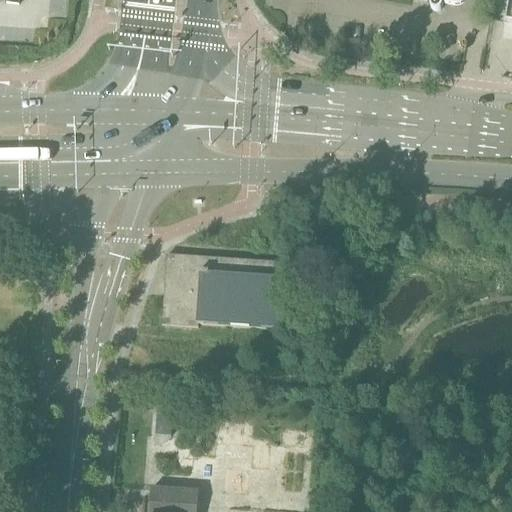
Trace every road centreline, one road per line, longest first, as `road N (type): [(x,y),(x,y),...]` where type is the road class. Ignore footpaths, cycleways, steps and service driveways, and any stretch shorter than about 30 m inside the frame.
road 1 (primary): [(155,173),(511,180)]
road 2 (tertiary): [(81,362),(155,173)]
road 3 (primary): [(344,123),(239,81),(217,65),(197,33)]
road 4 (primary): [(344,123),(175,111)]
road 5 (tertiary): [(68,511),(81,362)]
road 6 (tertiary): [(89,231),(81,362)]
